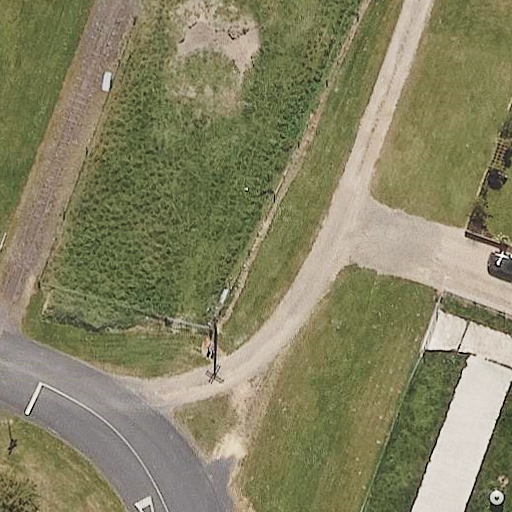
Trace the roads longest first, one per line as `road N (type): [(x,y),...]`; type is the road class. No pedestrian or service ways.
road 1 (unknown): [(162,493),(218,465),(253,415),(416,0)]
road 2 (residential): [(168,511),(137,453),(102,414),(0,365)]
